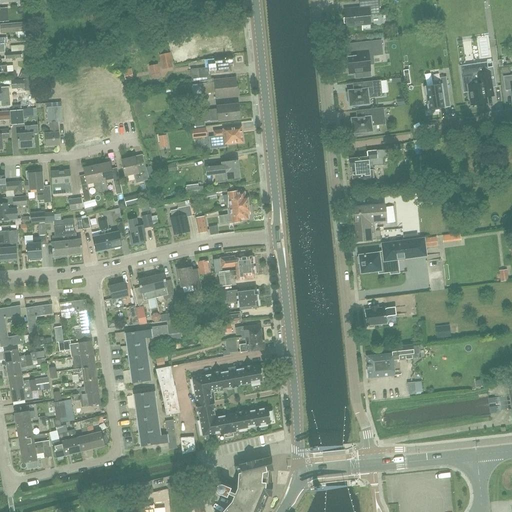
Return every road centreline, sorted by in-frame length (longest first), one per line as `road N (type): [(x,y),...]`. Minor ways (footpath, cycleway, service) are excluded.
road 1 (residential): [(373,466),(355,398),(314,0)]
road 2 (residential): [(8,486),(121,455),(94,271)]
road 3 (tertiary): [(302,475),(276,236)]
road 4 (tertiary): [(276,236),(255,0)]
road 5 (residential): [(94,271),(276,236)]
